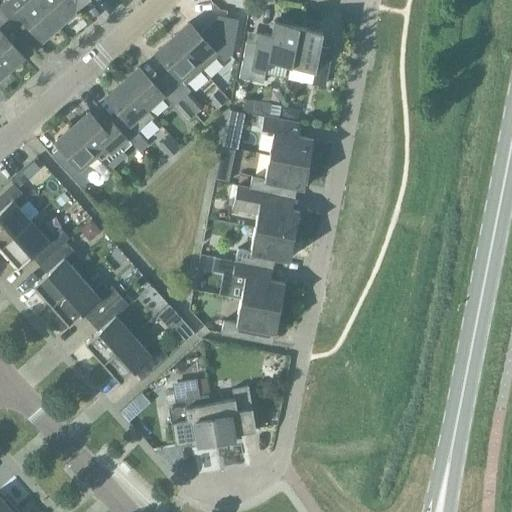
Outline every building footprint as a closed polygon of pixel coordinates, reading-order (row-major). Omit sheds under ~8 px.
[(41,40),(58,26),(34,0),(9,0),(6,2),(5,1),(0,5),(0,12),(13,28),(23,20),(41,40)] [(34,0),(58,26),(74,11),(64,0),(34,0)] [(64,0),(74,11),(86,0),(64,0)] [(0,12),(0,64),(6,72),(23,57),(4,36),(13,28),(0,12)] [(238,16),(231,34),(241,38),(248,20),(238,16)] [(287,65),(290,66),(298,26),(274,22),(271,35),(257,32),(255,43),(245,41),(238,76),(262,81),(266,61),(287,65)] [(189,23),(172,38),(201,70),(217,56),(223,62),(232,54),(215,36),(207,43),(189,23)] [(322,31),(298,26),(290,66),(314,71),(312,83),(324,85),(330,54),(318,51),(322,31)] [(185,85),(201,70),(172,38),(156,53),(173,73),(165,80),(182,99),(190,91),(185,85)] [(173,107),(182,99),(165,80),(156,88),(138,68),(122,83),(145,109),(162,95),(173,107)] [(154,118),(145,109),(122,83),(105,97),(123,117),(115,125),(131,144),(140,136),(137,133),(154,118)] [(0,114),(4,117),(10,109),(0,100),(0,114)] [(88,113),(72,127),(95,154),(101,160),(117,145),(123,152),(131,144),(115,125),(110,120),(102,128),(88,113)] [(273,132),(269,155),(308,163),(313,139),(298,136),(301,124),(263,116),(261,129),(273,132)] [(86,162),(95,154),(72,127),(55,142),(77,166),(68,174),(81,189),(90,181),(87,178),(94,172),(86,162)] [(158,127),(146,138),(154,146),(166,135),(158,127)] [(303,187),(308,163),(269,155),(264,179),(240,174),(238,186),(249,188),(255,189),(254,190),(276,194),(292,197),(295,185),(303,187)] [(0,247),(30,221),(18,208),(27,200),(13,184),(0,195),(0,247)] [(255,189),(249,188),(238,186),(237,186),(232,209),(257,213),(254,227),(294,235),(299,211),(290,209),(292,197),(276,194),(254,190),(255,189)] [(73,203),(62,210),(69,221),(80,214),(73,203)] [(64,241),(65,242),(69,238),(60,228),(47,240),(30,221),(0,247),(0,248),(17,268),(34,253),(42,261),(64,241)] [(294,235),(254,227),(250,251),(237,249),(235,261),(262,266),(272,268),(275,256),(289,259),(294,235)] [(98,229),(87,239),(98,250),(109,240),(98,229)] [(51,305),(81,278),(70,265),(79,257),(65,242),(64,241),(42,261),(50,270),(33,285),(51,305)] [(228,297),(240,300),(280,307),(284,283),(270,280),(272,268),(262,266),(235,261),(225,259),(223,271),(232,273),(228,297)] [(93,319),(120,296),(112,286),(108,290),(102,283),(93,291),(81,278),(51,305),(69,325),(85,310),(93,319)] [(102,363),(133,336),(115,316),(128,305),(120,296),(93,319),(101,328),(84,343),(102,363)] [(272,344),(280,307),(240,300),(235,323),(223,321),(220,333),(272,344)] [(145,377),(168,357),(153,341),(144,349),(133,336),(102,363),(120,383),(137,368),(145,377)] [(203,443),(216,443),(209,403),(207,393),(198,395),(195,378),(174,382),(178,401),(184,400),(185,407),(184,408),(184,411),(169,413),(174,445),(189,442),(190,445),(203,443)] [(209,403),(216,443),(228,438),(241,436),(240,433),(255,431),(248,387),(232,389),(233,399),(209,403)] [(0,511),(13,511),(17,510),(7,499),(3,502),(0,498),(0,511)]
